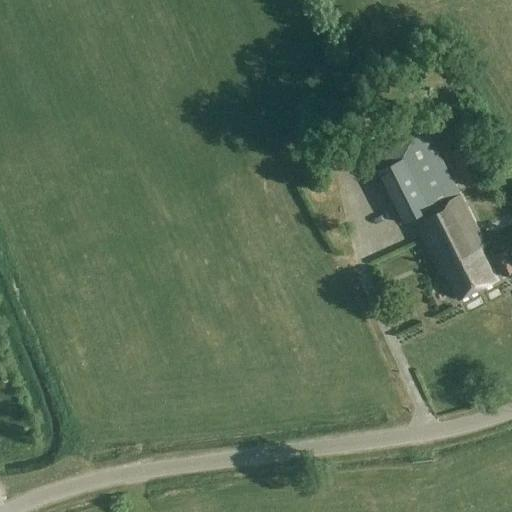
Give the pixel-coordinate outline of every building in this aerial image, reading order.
[(459,299),(496,281),(479,248),(485,246),(423,122),(368,150),(405,223),(414,219),(441,274),(446,272),(459,299)] [(450,154),(467,187),(484,179),(468,147),(450,154)] [(397,225),(379,233),(384,244),(402,235),(397,225)] [(511,259),(506,246),(493,252),(504,276),(511,272),(511,259)] [(394,327),(395,338),(414,336),(413,325),(394,327)]
